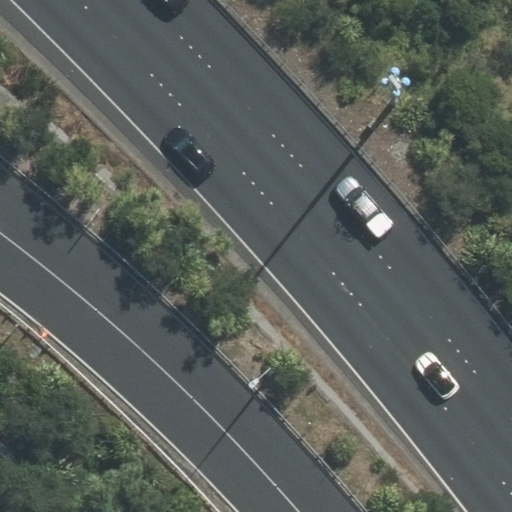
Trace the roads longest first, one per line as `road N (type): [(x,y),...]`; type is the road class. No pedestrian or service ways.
road 1 (motorway): [(511,417),(427,304),(155,0)]
road 2 (motorway): [(291,511),(0,229)]
